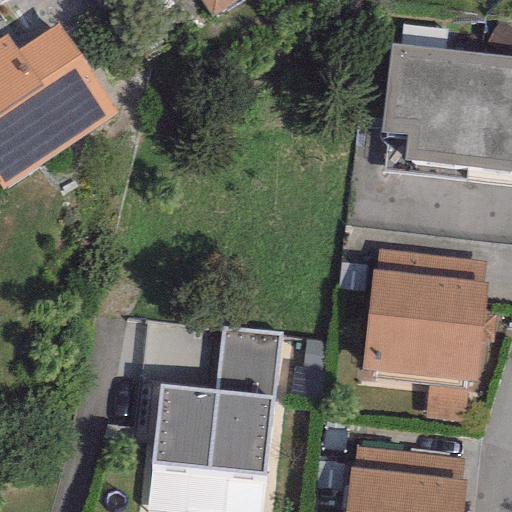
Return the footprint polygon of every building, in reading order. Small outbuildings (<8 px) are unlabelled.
[(233,0),(178,0),(192,25),(233,0)] [(45,32),(0,43),(0,186),(103,119),(45,32)] [(511,67),(399,51),(387,137),(410,140),(406,166),(511,181),(511,67)] [(400,269),(372,265),(356,380),(409,388),(402,436),(461,444),(482,300),(397,288),(400,269)] [(105,385),(188,379),(184,325),(101,331),(105,385)] [(275,410),(156,395),(146,471),(266,486),(275,410)] [(376,462),(345,469),(340,511),(452,511),(455,491),(374,482),(376,462)]
